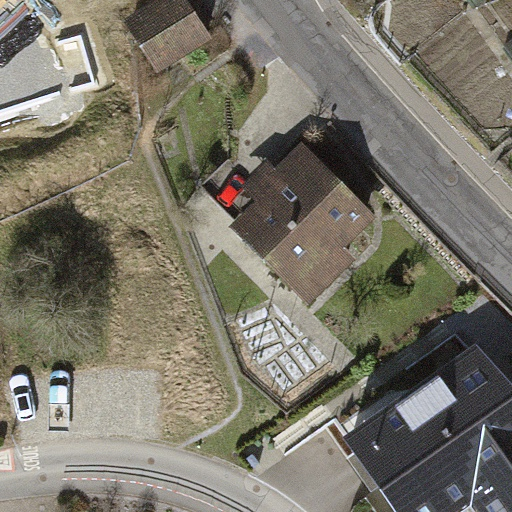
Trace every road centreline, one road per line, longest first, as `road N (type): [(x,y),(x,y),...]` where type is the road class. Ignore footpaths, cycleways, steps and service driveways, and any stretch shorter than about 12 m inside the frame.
road 1 (tertiary): [(276,0),(420,172),(511,255)]
road 2 (residential): [(251,511),(213,488),(94,464),(0,473)]
